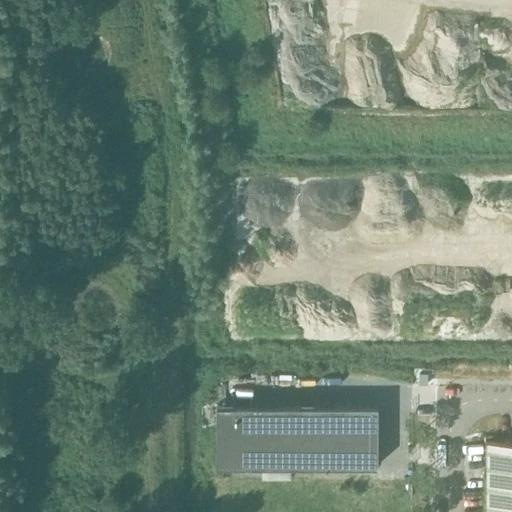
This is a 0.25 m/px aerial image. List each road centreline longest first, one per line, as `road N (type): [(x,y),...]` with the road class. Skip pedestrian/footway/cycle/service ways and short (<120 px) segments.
road 1 (unknown): [(265,259),(511,263)]
road 2 (unclassified): [(450,511),(450,421),(481,399),(511,399)]
